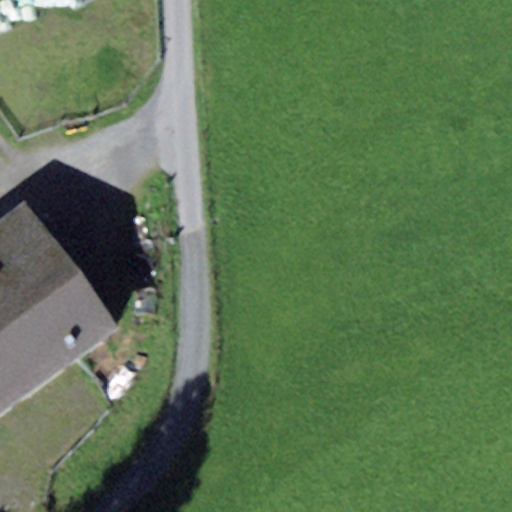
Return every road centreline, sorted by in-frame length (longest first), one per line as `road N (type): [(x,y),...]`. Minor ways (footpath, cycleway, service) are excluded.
road 1 (track): [(108,511),(157,448),(188,388),(189,234)]
road 2 (residential): [(189,234),(177,0)]
road 3 (track): [(183,126),(23,184),(0,156)]
